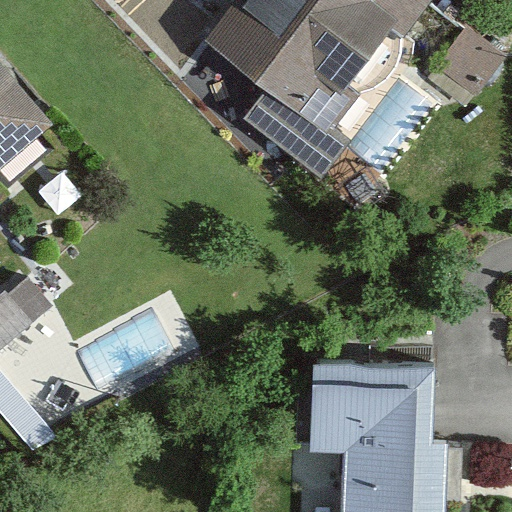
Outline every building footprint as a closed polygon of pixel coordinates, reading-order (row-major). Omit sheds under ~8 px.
[(422,0),(228,0),(198,40),(320,131),(350,91),(338,82),(379,26),(394,38),(422,0)] [(496,60),(456,32),(431,68),(471,95),(496,60)] [(0,161),(42,127),(0,77),(0,161)] [(26,277),(19,270),(4,284),(0,280),(0,338),(69,276),(50,255),(26,277)] [(420,444),(424,366),(303,360),(299,448),(333,450),(329,511),(433,511),(437,445),(420,444)] [(52,422),(0,362),(0,400),(33,438),(52,422)]
